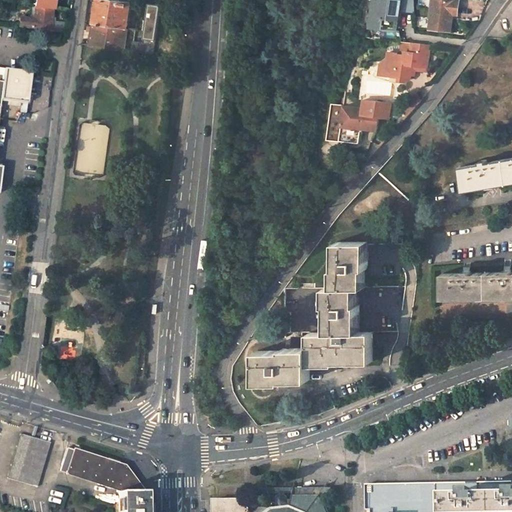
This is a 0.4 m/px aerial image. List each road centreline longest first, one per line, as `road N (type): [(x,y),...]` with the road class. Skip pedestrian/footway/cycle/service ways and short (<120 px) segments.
road 1 (unclassified): [(247,448),(224,384),(229,355),(333,207),(421,109),(501,0)]
road 2 (unclassified): [(73,43),(19,402)]
road 3 (secondary): [(181,343),(217,0)]
road 4 (secondary): [(247,448),(322,432),(511,356)]
